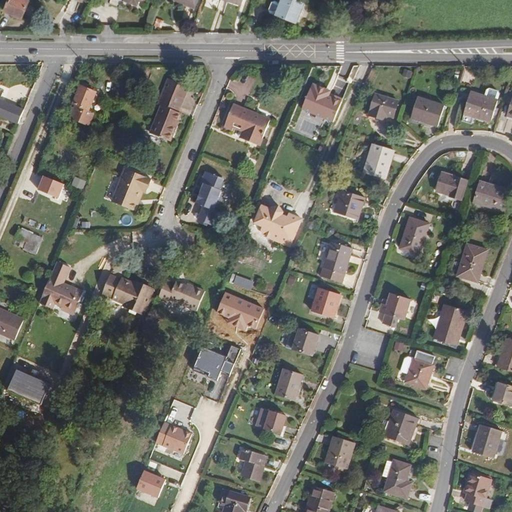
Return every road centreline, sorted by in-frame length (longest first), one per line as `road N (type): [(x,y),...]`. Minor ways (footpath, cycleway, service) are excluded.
road 1 (residential): [(271,511),(350,341),(407,180),(429,151),(452,139),(511,150)]
road 2 (residential): [(436,511),(464,384),(511,257)]
road 3 (secondary): [(226,50),(0,48)]
road 4 (secondary): [(511,41),(314,51)]
road 5 (secondary): [(314,51),(511,57)]
road 6 (residential): [(226,50),(167,218)]
